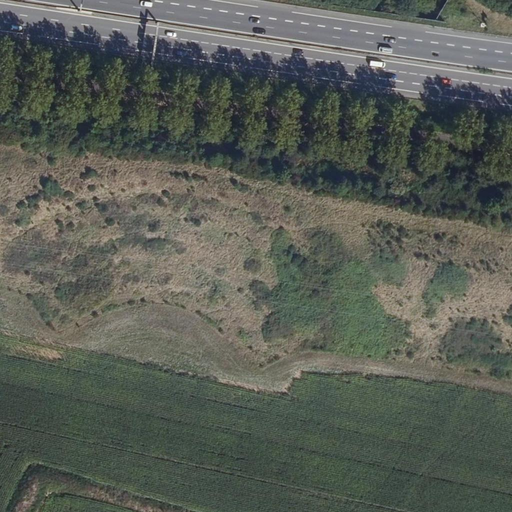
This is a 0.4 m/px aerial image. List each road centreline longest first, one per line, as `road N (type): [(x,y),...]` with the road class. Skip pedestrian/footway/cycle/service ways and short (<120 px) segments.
road 1 (trunk): [(0,9),(511,87)]
road 2 (trunk): [(511,59),(105,4)]
